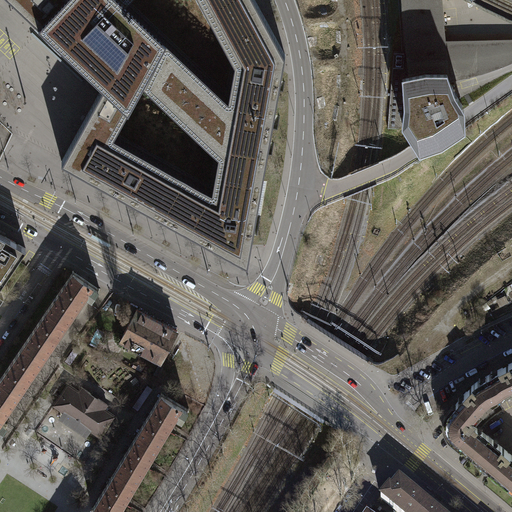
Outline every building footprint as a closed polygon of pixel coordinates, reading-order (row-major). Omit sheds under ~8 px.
[(11,0),(78,61),(104,85),(62,161),(248,264),(285,54),(255,0),(11,0)] [(448,82),(448,80),(444,44),(444,40),(439,0),(402,0),(412,86),(448,82)] [(511,42),(444,44),(448,80),(467,76),(484,72),(502,66),(511,61),(511,42)] [(447,71),(426,71),(403,75),(404,90),(405,105),(402,124),(412,141),(420,153),(442,144),(465,129),(465,109),(462,105),(455,93),(452,85),(447,71)] [(26,248),(0,233),(0,286),(17,260),(26,248)] [(73,272),(48,309),(68,322),(86,296),(92,299),(99,289),(73,272)] [(56,340),(68,322),(48,309),(24,345),(43,358),(56,340)] [(137,309),(121,339),(161,361),(177,330),(137,309)] [(32,376),(43,358),(24,345),(0,379),(20,393),(32,376)] [(499,398),(511,391),(511,362),(504,367),(486,376),(499,398)] [(469,388),(456,404),(475,420),(488,405),(493,402),(499,398),(486,376),(478,381),(474,384),(469,388)] [(1,420),(20,393),(0,379),(0,434),(7,424),(1,420)] [(64,412),(91,430),(101,437),(115,416),(105,409),(108,405),(97,397),(98,396),(93,392),(92,394),(81,387),(79,391),(68,384),(53,405),(64,412)] [(153,389),(147,385),(133,407),(138,410),(153,389)] [(138,432),(159,445),(170,427),(176,417),(182,420),(188,409),(162,393),(138,432)] [(463,448),(471,455),(488,435),(473,423),(475,420),(456,404),(449,413),(447,417),(446,422),(446,427),(447,431),(449,435),(452,439),(457,442),(463,448)] [(86,437),(91,430),(64,412),(59,418),(86,437)] [(116,469),(137,481),(148,463),(159,445),(138,432),(116,469)] [(490,470),(508,485),(511,480),(511,455),(488,435),(471,455),(490,470)] [(137,481),(116,469),(93,508),(99,511),(123,511),(120,510),(126,500),(137,481)] [(437,511),(435,510),(399,480),(392,490),(390,488),(381,498),(397,511),(437,511)]
